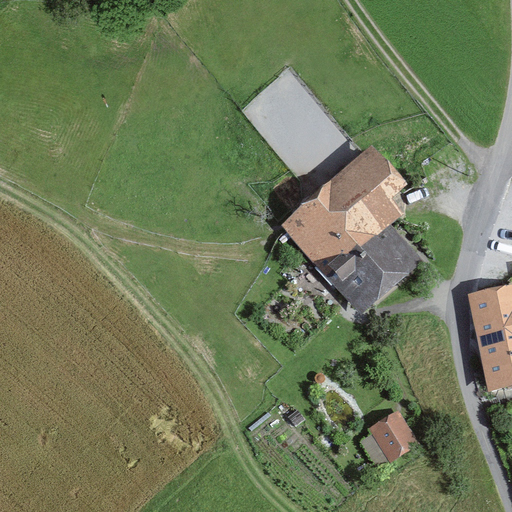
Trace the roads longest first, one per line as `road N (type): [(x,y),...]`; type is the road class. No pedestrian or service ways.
road 1 (track): [(0,185),(86,240),(178,338),(251,468),(295,511)]
road 2 (residential): [(511,507),(470,389),(457,314),(511,121)]
road 3 (track): [(497,175),(350,0)]
